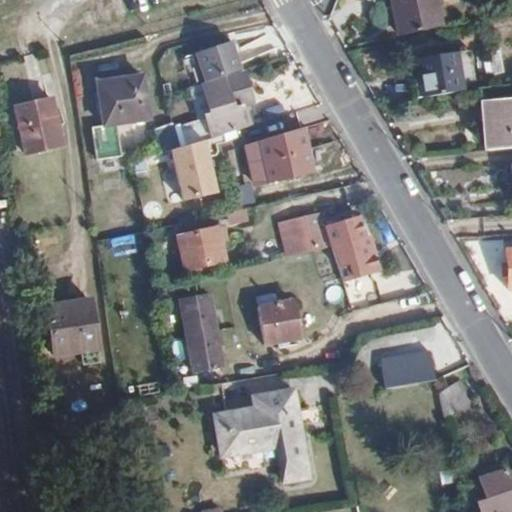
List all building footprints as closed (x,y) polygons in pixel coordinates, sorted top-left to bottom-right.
[(392,0),(401,35),(437,27),(442,25),(436,0),(392,0)] [(489,75),(501,74),(499,52),(487,53),(489,75)] [(416,59),(422,98),(442,94),(459,92),(453,53),(416,59)] [(212,136),(248,125),(241,103),(248,101),(253,100),(244,72),(225,78),(223,74),(202,81),(211,111),(205,113),(212,136)] [(96,81),(101,123),(146,118),(142,76),(96,81)] [(52,107),(51,99),(14,106),(23,152),(59,146),(59,142),(52,107)] [(511,100),(482,104),(486,150),(506,148),(511,147),(511,100)] [(248,125),(255,122),(248,101),(241,103),(248,125)] [(175,142),(199,135),(195,122),(171,128),(175,142)] [(311,171),(302,135),(277,141),(278,151),(256,156),(261,178),(267,177),(268,181),(311,171)] [(206,142),(171,150),(184,201),(219,192),(206,142)] [(320,233),(315,214),(303,217),(307,236),(320,233)] [(330,246),(342,283),(373,272),(371,266),(367,252),(371,251),(369,243),(364,245),(356,216),(325,227),(330,246)] [(214,262),(207,231),(177,237),(184,268),(214,262)] [(311,251),(324,248),(320,233),(307,236),(311,251)] [(367,252),(371,266),(376,265),(371,251),(367,252)] [(95,344),(88,296),(43,303),(50,350),(95,344)] [(197,372),(223,368),(208,297),(182,302),(197,372)] [(256,306),(263,345),(298,339),(292,300),(256,306)] [(431,350),(381,358),(386,388),(435,379),(431,350)] [(467,388),(435,394),(441,421),(472,414),(467,388)] [(273,445),(280,481),(305,476),(295,423),(289,424),(284,394),(249,400),(251,409),(212,417),(219,455),(273,445)] [(508,511),(511,511),(511,493),(505,471),(479,479),(484,499),(474,502),(477,511),(508,511)]
